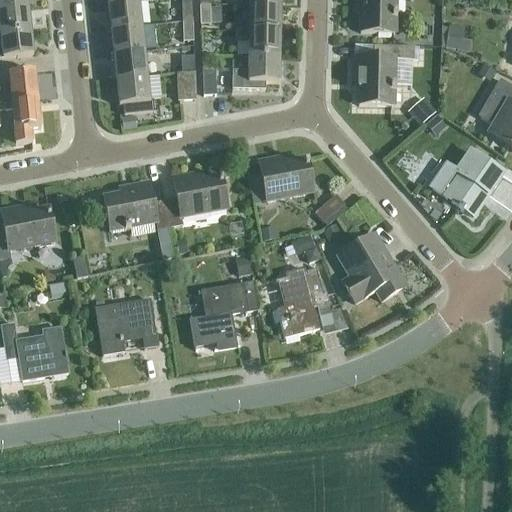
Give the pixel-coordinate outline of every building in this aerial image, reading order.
[(0,0),(0,11),(26,10),(25,0),(0,0)] [(279,0),(249,0),(249,8),(279,8),(279,0)] [(356,0),(356,3),(362,4),(361,34),(395,35),(396,0),(356,0)] [(107,6),(110,32),(140,29),(137,3),(107,6)] [(181,3),(182,24),(192,24),(192,3),(181,3)] [(210,6),(199,7),(200,32),(212,32),(212,26),(210,26),(210,6)] [(249,8),(249,32),(279,32),(279,8),(249,8)] [(0,36),(29,33),(26,10),(0,11),(0,36)] [(192,24),(182,24),(182,44),(193,43),(192,24)] [(110,32),(113,57),(143,54),(140,29),(110,32)] [(248,44),(248,58),(279,59),(279,32),(249,32),(236,32),(236,44),(248,44)] [(29,33),(0,36),(0,49),(0,51),(0,50),(0,60),(31,58),(29,33)] [(355,59),(354,75),(360,76),(360,107),(394,107),(395,87),(412,87),(413,49),(376,48),(375,60),(355,59)] [(113,57),(115,82),(146,79),(143,54),(113,57)] [(202,57),(202,74),(214,74),(214,57),(202,57)] [(181,58),(181,75),(193,75),(193,58),(181,58)] [(279,59),(248,58),(248,72),(231,72),(231,91),(264,92),(264,84),(278,84),(279,59)] [(214,74),(202,74),(203,97),(215,96),(214,74)] [(0,106),(35,103),(33,75),(7,77),(9,93),(0,93),(0,106)] [(193,75),(181,75),(175,75),(177,103),(195,102),(193,75)] [(146,79),(115,82),(118,109),(122,108),(123,118),(154,115),(152,103),(148,103),(146,79)] [(489,134),(511,147),(511,88),(499,81),(480,117),(493,126),(489,134)] [(429,101),(417,109),(424,120),(436,111),(429,101)] [(35,103),(0,106),(0,114),(11,114),(13,133),(10,134),(12,148),(29,146),(28,132),(38,131),(35,103)] [(431,191),(446,201),(475,219),(503,177),(470,155),(457,175),(446,168),(431,191)] [(257,164),(265,203),(311,194),(304,161),(274,167),(273,161),(257,164)] [(175,200),(163,203),(169,230),(182,227),(180,219),(225,211),(219,178),(188,184),(187,179),(171,181),(175,200)] [(169,230),(163,203),(151,205),(147,186),(132,189),(133,195),(101,201),(107,233),(154,224),(155,232),(169,230)] [(315,215),(322,225),(344,207),(336,198),(315,215)] [(383,222),(363,200),(355,208),(369,232),(383,222)] [(0,220),(2,233),(0,233),(0,262),(9,261),(8,257),(7,253),(52,245),(46,212),(15,217),(14,212),(0,214),(0,220)] [(403,284),(387,257),(375,237),(342,257),(359,285),(348,291),(357,306),(377,294),(383,304),(399,294),(396,289),(403,284)] [(295,241),(283,246),(289,261),(301,256),(295,241)] [(284,276),(285,281),(278,283),(285,310),(276,312),(283,342),(318,333),(312,310),(328,306),(325,296),(321,297),(316,275),(304,278),(302,271),(284,276)] [(69,283),(54,283),(54,296),(69,296),(69,283)] [(232,318),(258,314),(252,283),(205,292),(210,322),(191,325),(196,351),(218,348),(218,351),(238,347),(232,318)] [(145,351),(158,349),(150,302),(95,310),(102,358),(125,354),(123,340),(142,337),(145,351)] [(19,361),(23,383),(68,375),(60,330),(43,333),(44,339),(17,343),(14,325),(0,328),(7,363),(19,361)]
